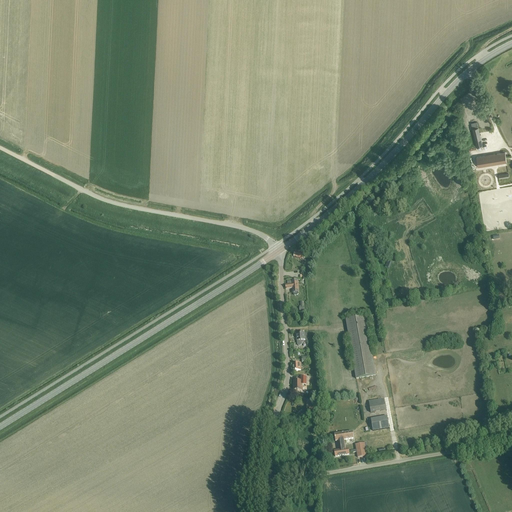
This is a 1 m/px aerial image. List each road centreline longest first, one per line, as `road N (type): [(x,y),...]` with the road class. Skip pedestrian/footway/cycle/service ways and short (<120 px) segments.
road 1 (secondary): [(0,431),(278,250)]
road 2 (secondary): [(278,250),(394,152),(458,79),(511,43)]
road 3 (unclassified): [(278,250),(251,230),(110,201),(0,145)]
road 4 (unclassified): [(266,479),(511,442)]
road 5 (unclassified): [(266,479),(288,382),(278,250)]
road 6 (track): [(313,217),(334,186),(340,0)]
